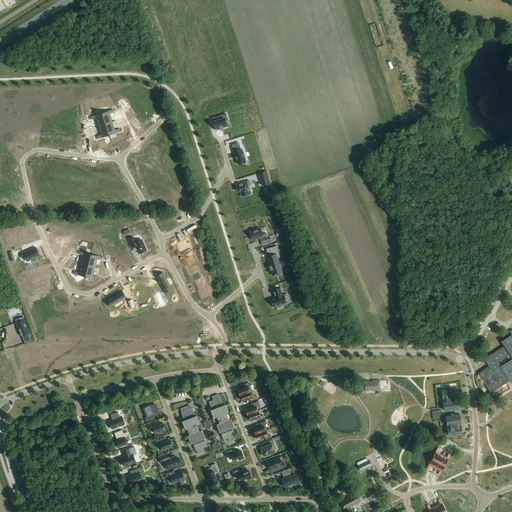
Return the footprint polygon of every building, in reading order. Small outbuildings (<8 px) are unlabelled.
[(102,113),(105,124),(112,122),(110,114),(114,112),(113,110),(102,113)] [(101,113),(90,117),(91,120),(96,118),(98,127),(105,124),(102,113),(101,113)] [(219,129),(220,129),(223,128),(227,126),(225,121),(228,120),(226,114),(217,117),(218,120),(213,122),(214,124),(213,124),(215,130),(219,129)] [(112,122),(105,124),(109,136),(110,136),(110,135),(120,132),(119,129),(115,130),(112,122)] [(101,135),(97,136),(98,139),(108,136),(109,136),(105,124),(98,127),(101,135)] [(162,151),(161,141),(145,143),(146,152),(162,151)] [(240,146),(233,148),(238,164),(245,162),(242,150),(241,150),(240,146)] [(45,159),(39,163),(45,172),(47,174),(53,169),(45,159)] [(38,161),(32,166),(39,176),(45,172),(39,163),(38,161)] [(249,181),(236,185),(237,189),(239,189),(242,197),(250,194),(248,186),(251,185),(249,181)] [(170,187),(154,188),(155,196),(171,195),(170,187)] [(40,194),(35,195),(37,203),(48,201),(46,193),(42,194),(40,195),(40,194)] [(54,234),(59,240),(60,239),(68,233),(64,227),(54,234)] [(259,237),(260,239),(267,237),(266,233),(262,234),(260,228),(249,232),(252,239),(259,237)] [(74,239),(70,232),(68,233),(60,239),(65,246),(74,239)] [(189,249),(195,245),(190,236),(184,240),(184,241),(188,248),(189,249)] [(134,238),(129,240),(133,248),(136,247),(138,251),(139,254),(146,250),(142,240),(136,243),(134,238)] [(184,241),(175,247),(179,253),(188,248),(184,241)] [(120,243),(112,245),(115,259),(116,264),(121,263),(120,258),(123,257),(120,243)] [(269,259),(268,259),(270,266),(269,266),(271,270),(273,275),(279,274),(277,269),(280,268),(278,262),(276,254),(279,253),(276,246),(270,248),(273,255),(269,256),(270,259),(269,259)] [(36,248),(23,254),(27,262),(39,256),(36,248)] [(79,251),(78,254),(83,255),(81,264),(88,266),(91,254),(90,254),(79,251)] [(91,254),(88,266),(95,267),(97,259),(102,260),(102,257),(98,256),(91,254)] [(186,270),(195,264),(192,258),(183,263),(186,270)] [(74,271),(74,274),(85,277),(84,277),(85,277),(88,266),(81,264),(79,272),(74,271)] [(186,270),(190,276),(199,271),(195,264),(186,270)] [(88,266),(85,277),(86,277),(97,280),(97,277),(93,276),(95,267),(88,266)] [(159,282),(159,283),(159,282),(165,293),(171,290),(169,286),(170,285),(167,280),(166,280),(162,273),(156,276),(159,282)] [(46,275),(35,278),(37,286),(48,283),(46,275)] [(196,282),(201,291),(208,287),(203,278),(196,282)] [(141,281),(134,283),(136,290),(135,291),(137,297),(139,301),(146,299),(141,281)] [(159,292),(154,281),(151,283),(156,294),(159,292)] [(213,293),(209,286),(208,287),(201,291),(199,292),(203,298),(213,293)] [(274,298),(271,299),(273,307),(277,306),(277,308),(278,308),(280,307),(282,307),(281,305),(284,304),(286,303),(285,298),(284,295),(282,295),(280,288),(278,288),(272,290),(274,296),(275,298),(274,298)] [(40,292),(27,297),(28,301),(41,296),(40,292)] [(110,298),(110,299),(107,301),(110,307),(114,305),(114,306),(120,302),(120,301),(126,297),(122,292),(111,299),(110,298)] [(25,319),(15,323),(21,337),(22,336),(29,334),(30,333),(25,319)] [(484,359),(487,364),(489,366),(480,373),(478,374),(484,383),(485,385),(491,394),(498,389),(499,388),(500,388),(510,381),(509,379),(511,376),(511,330),(510,332),(511,334),(511,335),(511,336),(501,343),(504,347),(492,355),(492,354),(488,356),(484,359)] [(369,381),(365,381),(365,391),(369,391),(369,390),(372,390),(372,391),(377,391),(380,391),(380,380),(372,380),(372,381),(369,381)] [(252,391),(249,382),(243,385),(244,387),(238,390),(240,396),(252,391)] [(444,410),(458,409),(457,401),(456,401),(456,398),(457,398),(456,390),(442,392),(443,399),(445,399),(446,402),(443,403),(444,410)] [(240,396),(241,396),(243,401),(249,399),(250,402),(257,399),(256,396),(255,396),(252,391),(240,396)] [(218,394),(212,397),(213,400),(209,402),(212,410),(211,410),(214,418),(212,419),(215,425),(216,425),(219,433),(221,432),(224,440),(228,438),(230,442),(236,440),(234,436),(235,436),(233,430),(232,430),(231,428),(234,427),(231,419),(227,420),(225,414),(228,413),(225,404),(222,406),(221,404),(222,404),(220,398),(219,398),(218,394)] [(252,407),(245,409),(248,415),(259,411),(259,410),(258,411),(257,408),(258,407),(260,406),(258,401),(251,404),(252,407)] [(143,407),(147,417),(145,418),(147,422),(146,422),(163,416),(162,416),(158,417),(157,414),(159,413),(155,404),(143,407)] [(180,409),(182,412),(181,413),(183,419),(184,418),(185,420),(182,421),(185,429),(189,428),(191,434),(187,436),(191,444),(194,443),(195,444),(194,445),(196,451),(197,451),(198,454),(204,452),(203,448),(207,446),(204,439),(205,438),(202,430),(203,430),(201,423),(200,424),(196,416),(195,416),(192,408),(188,410),(186,406),(180,409)] [(259,411),(248,415),(248,416),(249,415),(251,420),(257,418),(258,420),(264,418),(263,415),(261,416),(259,411)] [(116,419),(109,422),(112,429),(123,425),(120,419),(124,418),(122,414),(116,417),(116,419)] [(461,423),(460,415),(446,417),(447,425),(450,425),(450,428),(447,428),(448,436),(462,434),(461,426),(460,426),(460,423),(461,423)] [(160,434),(164,432),(164,430),(166,429),(163,423),(159,424),(158,421),(148,425),(151,431),(154,430),(155,433),(159,432),(160,434)] [(261,426),(253,429),(255,435),(256,434),(267,430),(265,424),(267,423),(266,421),(260,423),(261,426)] [(267,430),(256,434),(258,440),(265,438),(266,440),(271,438),(270,435),(269,436),(267,430)] [(122,431),(114,434),(117,441),(115,442),(117,449),(120,448),(121,449),(125,447),(124,446),(128,445),(125,438),(128,437),(127,433),(124,434),(122,431)] [(161,451),(162,450),(172,447),(170,440),(166,442),(164,437),(155,441),(157,445),(159,445),(161,451)] [(265,443),(266,446),(261,448),(263,451),(262,451),(264,456),(275,452),(272,444),(274,443),(272,440),(265,443)] [(125,457),(121,459),(124,466),(136,462),(133,455),(137,453),(134,447),(123,451),(125,457)] [(288,451),(290,458),(297,455),(294,448),(288,451)] [(232,450),(226,452),(227,455),(230,454),(233,460),(239,458),(239,460),(244,458),(241,450),(235,452),(233,453),(232,450)] [(436,452),(432,458),(439,462),(442,455),(437,453),(436,452)] [(164,461),(167,469),(179,464),(176,456),(170,459),(168,454),(158,458),(160,463),(164,461)] [(442,455),(439,462),(445,465),(449,459),(447,458),(442,455)] [(267,462),(270,470),(271,470),(276,468),(276,470),(282,467),(280,461),(283,459),(282,456),(278,458),(267,462)] [(432,458),(429,465),(431,466),(435,468),(439,462),(432,458)] [(366,459),(364,460),(357,463),(358,466),(360,471),(366,468),(371,466),(369,461),(367,461),(366,459)] [(439,462),(435,468),(440,471),(442,472),(445,465),(439,462)] [(212,467),(206,470),(210,479),(207,480),(209,484),(217,481),(215,476),(214,474),(214,473),(218,472),(215,464),(211,465),(212,467)] [(135,472),(131,474),(128,475),(131,483),(142,479),(140,473),(143,472),(144,471),(142,466),(134,470),(135,472)] [(234,472),(233,472),(235,479),(238,477),(239,481),(247,478),(247,480),(251,478),(248,470),(241,473),(240,470),(236,471),(234,472)] [(183,480),(185,479),(182,472),(175,474),(174,471),(166,474),(168,480),(171,479),(173,484),(177,483),(178,486),(184,484),(183,480)] [(285,479),(282,480),(285,486),(291,484),(291,486),(295,485),(294,484),(295,483),(298,481),(297,478),(296,474),(291,476),(289,472),(284,474),(285,477),(284,477),(285,479)] [(343,509),(346,507),(347,509),(360,502),(356,493),(340,501),(343,509)] [(440,504),(435,506),(438,511),(439,511),(445,509),(442,503),(440,504)]
